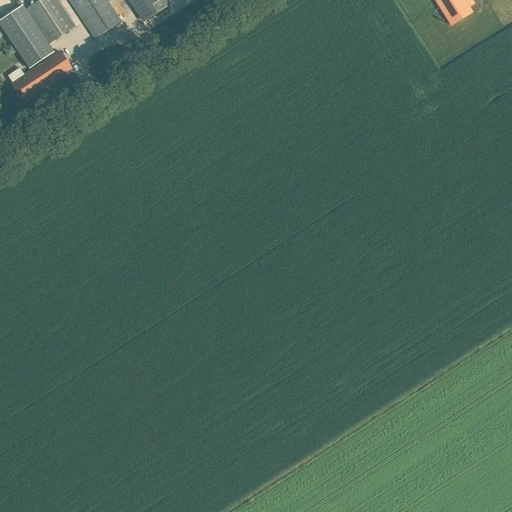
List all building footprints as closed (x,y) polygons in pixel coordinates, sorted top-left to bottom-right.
[(75,27),(57,0),(39,0),(26,9),(49,44),(75,27)] [(69,0),(95,39),(121,21),(106,0),(69,0)] [(130,0),(145,21),(169,5),(166,0),(130,0)] [(434,0),(450,26),(471,13),(462,0),(434,0)] [(0,24),(29,68),(54,52),(22,5),(0,20),(0,24)] [(60,51),(11,84),(23,101),(72,69),(60,51)]
